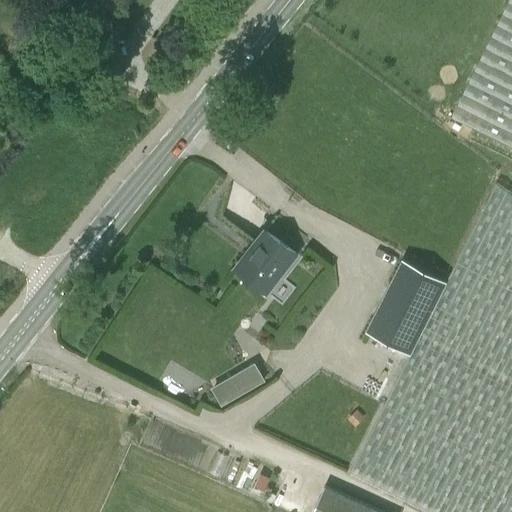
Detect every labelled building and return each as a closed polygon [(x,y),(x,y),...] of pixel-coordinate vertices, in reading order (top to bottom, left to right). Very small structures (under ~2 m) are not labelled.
[(511,161),(511,0),(509,0),(446,128),(511,161)] [(90,23),(99,14),(87,2),(78,10),(90,23)] [(449,276),(447,281),(411,354),(383,407),(350,472),(428,511),(511,511),(511,195),(496,184),(449,276)] [(234,239),(246,247),(253,238),(241,229),(234,239)] [(266,293),(296,253),(266,230),(235,269),(266,293)] [(411,354),(447,281),(402,259),(365,331),(411,354)] [(210,388),(220,405),(264,380),(254,362),(210,388)] [(347,419),(354,426),(364,417),(357,409),(347,419)] [(382,511),(325,486),(313,511),(382,511)]
